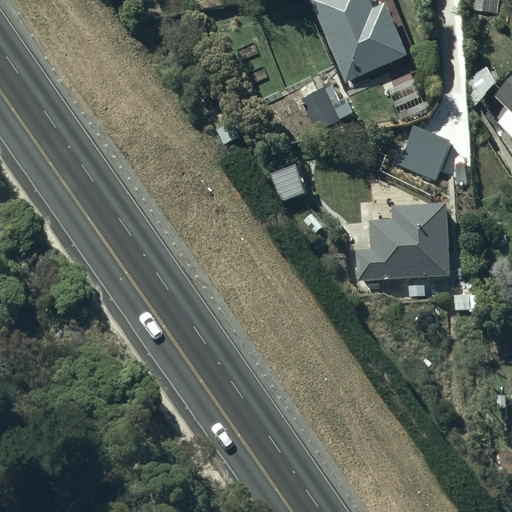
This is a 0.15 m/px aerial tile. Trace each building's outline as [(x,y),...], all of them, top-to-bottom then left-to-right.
[(348,89),(411,58),(382,0),(340,0),(311,14),(348,89)] [(497,13),(498,0),(451,0),(451,8),(497,13)] [(511,88),(486,115),(511,140),(511,88)] [(318,89),(296,103),(313,132),(336,119),(318,89)] [(437,170),(448,144),(420,132),(409,158),(437,170)] [(356,272),(457,280),(464,207),(362,198),(356,272)]
